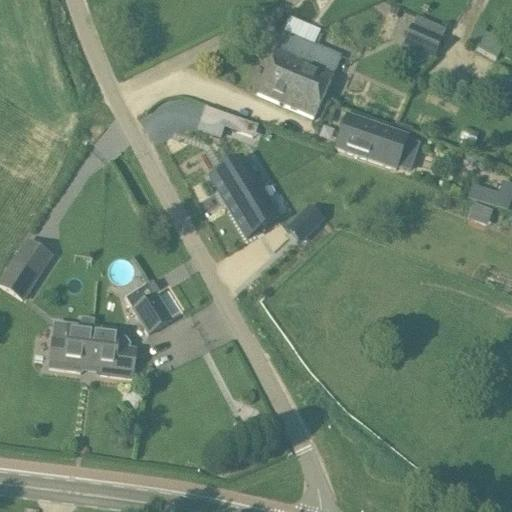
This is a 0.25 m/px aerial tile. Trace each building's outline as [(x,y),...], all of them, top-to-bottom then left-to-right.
[(412,30),(404,48),(433,61),(442,43),(412,30)] [(257,97),(287,110),(314,47),(284,34),(257,96),(257,97)] [(314,47),(287,110),(314,121),(341,59),(314,47)] [(173,105),(181,125),(217,110),(185,100),(173,105)] [(346,118),(334,151),(395,172),(406,140),(346,118)] [(193,164),(206,160),(198,136),(185,141),(193,164)] [(240,152),(206,172),(225,204),(259,183),(240,152)] [(259,183),(225,204),(244,235),(277,215),(259,183)] [(511,199),(511,186),(502,183),(498,195),(471,187),(467,200),(507,212),(511,199)] [(328,229),(317,218),(296,238),(307,249),(328,229)] [(28,239),(0,278),(0,285),(23,302),(55,258),(28,239)] [(155,297),(131,311),(148,337),(171,322),(155,297)] [(86,369),(91,331),(54,326),(48,371),(81,375),(82,368),(86,369)] [(91,331),(86,369),(98,370),(97,377),(131,382),(135,353),(127,352),(127,349),(121,341),(118,340),(118,334),(91,331)]
